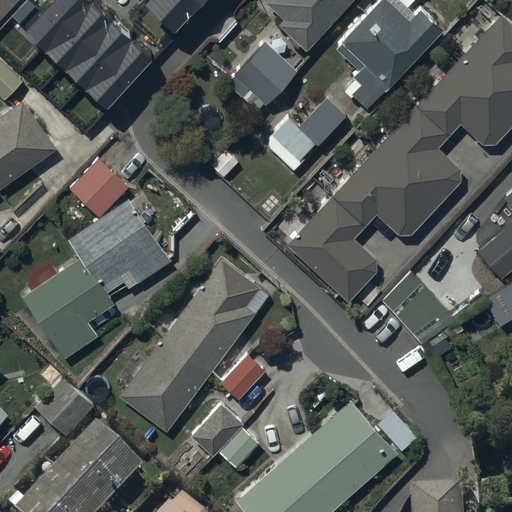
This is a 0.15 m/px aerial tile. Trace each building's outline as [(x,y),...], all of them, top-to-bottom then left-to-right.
[(0,0),(0,20),(19,0),(0,0)] [(95,0),(47,0),(21,28),(105,105),(153,53),(95,0)] [(149,0),(147,2),(175,28),(201,0),(149,0)] [(308,49),(353,0),(267,0),(266,2),(285,19),(280,24),(308,49)] [(369,107),(443,30),(421,9),(410,21),(388,0),(382,0),(337,48),(360,70),(354,76),(362,84),(354,92),(369,107)] [(511,20),(503,12),(285,244),(348,304),(377,273),(378,260),(356,239),(379,215),(400,235),(411,235),(461,182),(461,170),(437,148),(460,123),(484,145),(496,144),(511,127),(511,20)] [(297,69),(265,40),(227,82),(259,111),(297,69)] [(0,57),(0,92),(7,98),(24,79),(0,57)] [(345,111),(322,90),(294,121),(284,111),(261,136),(294,166),(345,111)] [(0,190),(58,149),(24,101),(0,117),(0,190)] [(511,191),(505,197),(509,202),(508,203),(511,207),(511,221),(476,251),(501,280),(511,270),(511,191)] [(130,197),(69,238),(82,258),(25,296),(65,356),(98,335),(89,322),(116,304),(108,291),(125,280),(131,289),(173,260),(130,197)] [(223,258),(122,395),(169,429),(268,296),(260,290),(262,287),(223,258)] [(411,274),(382,299),(422,344),(451,319),(411,274)] [(502,326),(511,320),(511,282),(485,299),(502,326)] [(245,349),(218,377),(236,394),(263,366),(245,349)] [(0,422),(8,414),(0,405),(0,368),(2,367),(0,365),(0,422)] [(62,370),(33,400),(65,430),(94,400),(62,370)] [(330,511),(398,453),(351,400),(237,500),(248,511),(330,511)] [(214,456),(244,424),(222,404),(192,437),(214,456)] [(396,404),(381,418),(403,443),(418,429),(396,404)] [(259,444),(242,429),(221,452),(237,467),(259,444)] [(108,511),(144,475),(97,431),(21,511),(108,511)] [(464,511),(463,488),(412,491),(413,511),(464,511)] [(195,511),(185,502),(175,511),(195,511)]
